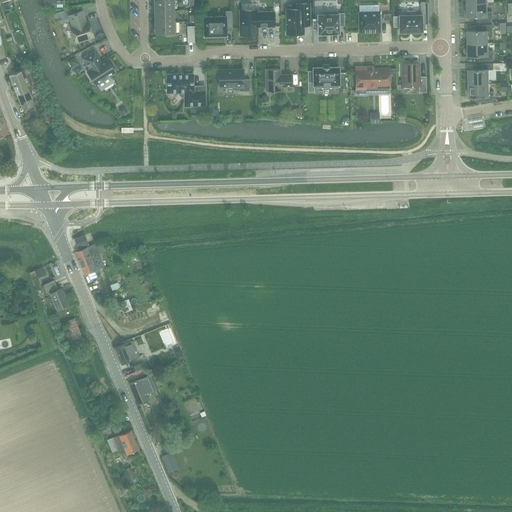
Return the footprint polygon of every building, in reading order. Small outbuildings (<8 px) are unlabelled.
[(56,0),(47,0),(47,3),(47,8),(56,8),(56,7),(56,3),(56,1),(56,0)] [(170,0),(155,0),(155,11),(173,11),(172,0),(170,0)] [(488,12),(487,2),(467,3),(468,10),(466,11),(466,14),(468,15),(468,17),(480,17),(480,23),(492,22),(492,11),(488,12)] [(310,25),(310,3),(296,4),(296,9),(286,9),(286,34),(303,34),(303,25),(310,25)] [(400,15),(400,16),(400,31),(400,32),(401,32),(408,32),(409,32),(413,32),(414,32),(421,32),(422,32),(422,31),(422,20),(428,20),(428,3),(421,3),(421,16),(415,16),(415,11),(406,11),(406,16),(400,16),(400,15)] [(257,10),(240,10),(240,35),(258,35),(257,27),(274,26),(274,12),(257,12),(257,10)] [(71,27),(75,42),(94,36),(89,21),(86,23),(82,11),(69,15),(73,27),(71,27)] [(155,11),(155,22),(173,22),(173,11),(155,11)] [(232,30),(232,11),(225,11),(225,16),(203,16),(204,36),(227,36),(226,31),(232,30)] [(324,15),(318,15),(319,33),(325,33),(332,33),(339,33),(338,26),(344,26),(344,13),(337,13),(337,15),(332,15),(332,11),(324,11),(324,15)] [(380,12),(359,12),(359,34),(380,34),(380,12)] [(176,22),(173,22),(155,22),(155,33),(167,33),(167,35),(173,35),(173,33),(176,33),(176,22)] [(1,25),(5,43),(10,42),(8,34),(11,33),(10,29),(7,30),(6,24),(1,25)] [(468,39),(468,44),(488,43),(488,36),(493,36),(493,25),(479,25),(480,31),(468,31),(468,33),(467,34),(467,38),(468,39)] [(469,54),(469,56),(480,56),(480,62),(493,62),(493,51),(488,51),(488,43),(468,44),(468,49),(467,50),(467,53),(469,54)] [(95,51),(83,58),(90,69),(87,72),(95,85),(97,84),(101,91),(114,83),(110,76),(116,72),(107,59),(104,61),(102,62),(95,51)] [(74,58),(68,61),(72,67),(78,64),(74,58)] [(419,92),(427,92),(426,76),(419,76),(419,63),(403,64),(403,86),(419,86),(419,92)] [(467,76),(469,77),(469,83),(489,83),(489,70),(493,70),(493,63),(481,63),(481,70),(469,70),(469,72),(467,73),(467,76)] [(339,67),(313,68),(313,72),(308,72),(308,82),(314,82),(314,87),(338,87),(338,84),(339,84),(339,67)] [(367,67),(355,67),(356,90),(356,96),(366,95),(366,93),(366,90),(366,88),(369,88),(389,87),(389,68),(374,69),(367,69),(367,67)] [(239,91),(250,91),(250,79),(243,79),(243,69),(219,70),(219,87),(239,87),(239,91)] [(280,69),(265,69),(266,91),(281,91),(281,87),(293,87),(292,74),(280,75),(280,69)] [(9,75),(16,93),(22,108),(35,103),(31,94),(29,90),(31,89),(30,86),(27,79),(25,80),(21,70),(9,75)] [(167,78),(165,80),(166,83),(167,85),(167,93),(179,92),(179,95),(182,97),(184,97),(185,106),(205,106),(205,92),(194,92),(193,74),(167,75),(167,78)] [(489,91),(489,83),(469,83),(469,90),(468,91),(468,94),(469,95),(469,97),(481,97),(481,103),(494,102),(494,91),(489,91)] [(124,107),(119,110),(122,115),(127,112),(124,107)] [(299,108),(291,109),(293,118),(301,116),(299,108)] [(0,136),(9,133),(0,109),(0,136)] [(379,112),(370,113),(370,124),(379,124),(379,112)] [(79,247),(88,243),(84,235),(75,239),(79,247)] [(78,251),(76,252),(84,272),(85,274),(86,273),(89,280),(98,276),(96,272),(95,269),(104,266),(99,254),(105,251),(101,243),(96,245),(96,244),(87,248),(79,250),(78,251)] [(35,270),(34,270),(35,271),(36,273),(38,278),(46,275),(42,267),(35,270)] [(50,294),(52,294),(58,308),(68,304),(62,289),(59,291),(55,280),(43,285),(46,292),(49,291),(50,294)] [(110,285),(112,291),(120,288),(118,282),(110,285)] [(129,299),(121,302),(125,313),(131,311),(133,310),(129,299)] [(82,336),(75,318),(66,322),(71,336),(67,337),(69,342),(82,336)] [(115,348),(122,364),(132,360),(131,359),(139,356),(133,341),(115,348)] [(136,371),(128,374),(131,382),(140,378),(137,371),(136,371)] [(131,382),(129,383),(137,403),(142,401),(143,404),(148,402),(147,399),(148,399),(148,398),(149,397),(155,395),(147,376),(140,379),(140,378),(131,382)] [(111,431),(110,430),(108,425),(102,427),(95,430),(98,437),(111,431)] [(119,435),(113,437),(119,450),(120,450),(124,448),(127,455),(132,453),(139,450),(131,430),(119,435)] [(170,452),(162,455),(162,457),(163,458),(169,473),(180,469),(173,451),(170,452)] [(131,467),(124,469),(129,482),(132,481),(133,482),(136,481),(136,479),(135,478),(137,478),(135,471),(133,472),(131,467)]
